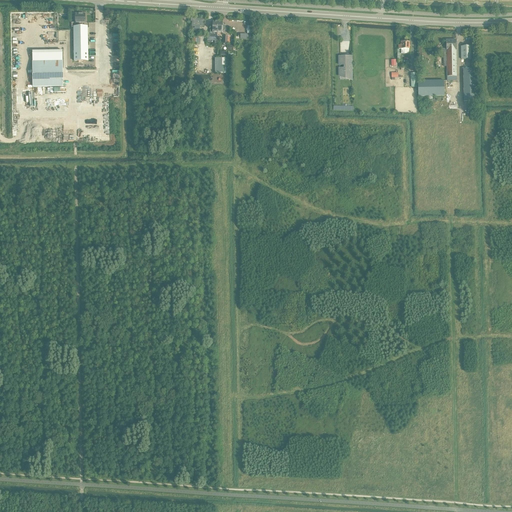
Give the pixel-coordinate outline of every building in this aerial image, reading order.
[(75,16),(71,16),(71,23),(72,23),(72,27),(73,27),(74,61),(88,61),(87,27),(84,27),(84,23),(85,23),(85,22),(85,20),(85,19),(85,14),(75,14),(75,16)] [(191,17),(191,21),(192,21),(192,26),(203,27),(204,23),(200,22),(200,19),(194,19),(194,17),(191,17)] [(222,26),(222,22),(212,22),(212,28),(210,28),(210,32),(210,37),(217,38),(217,33),(222,33),(224,33),(224,26),(222,26)] [(447,49),(443,49),(443,55),(447,55),(446,81),(456,81),(456,41),(447,40),(447,49)] [(399,49),(400,49),(400,54),(404,54),(404,52),(404,49),(409,50),(409,42),(401,42),(401,45),(401,46),(399,46),(399,49)] [(461,60),(471,60),(471,47),(461,47),(461,60)] [(339,57),(339,65),(344,65),(344,68),(339,68),(339,77),(340,77),(340,79),(348,79),(352,81),(352,56),(339,57)] [(32,62),(33,87),(63,87),(63,62),(32,62)] [(462,69),(463,101),(474,101),(474,69),(462,69)] [(417,81),(418,97),(444,96),(444,80),(417,81)]
